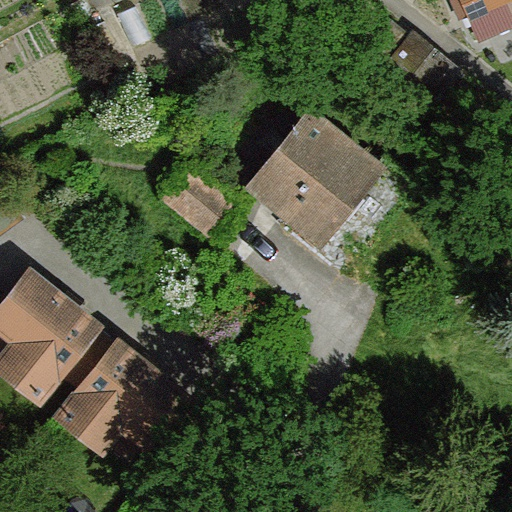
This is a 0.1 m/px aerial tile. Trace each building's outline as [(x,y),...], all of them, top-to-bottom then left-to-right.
[(511,0),(469,0),(483,33),(511,21),(511,0)] [(315,104),(249,186),(324,247),(390,165),(315,104)] [(247,206),(192,164),(164,200),(219,242),(247,206)] [(107,325),(30,264),(0,302),(0,333),(12,343),(0,357),(0,374),(42,408),(66,378),(103,331),(107,325)] [(117,342),(103,331),(66,378),(80,388),(117,342)] [(195,398),(121,337),(117,342),(80,388),(55,419),(105,459),(125,434),(150,454),(195,398)]
